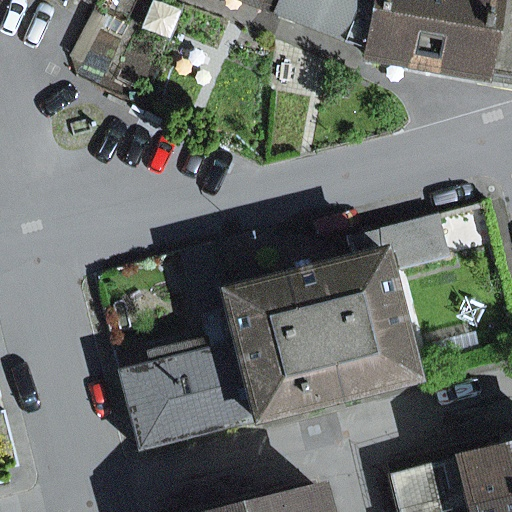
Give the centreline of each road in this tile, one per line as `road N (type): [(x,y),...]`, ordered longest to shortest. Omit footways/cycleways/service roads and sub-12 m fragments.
road 1 (residential): [(511,131),(20,243)]
road 2 (residential): [(89,508),(511,400)]
road 3 (residential): [(20,243),(89,508)]
